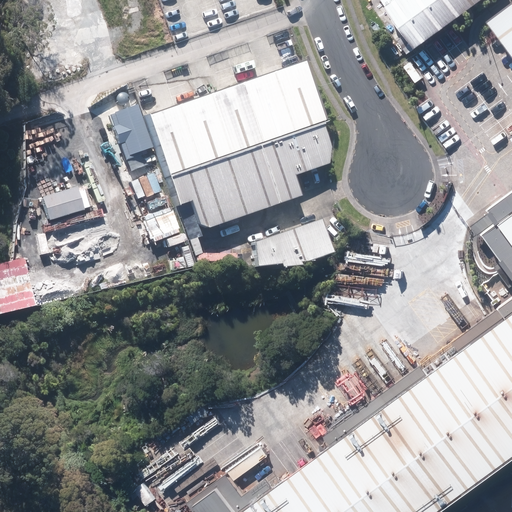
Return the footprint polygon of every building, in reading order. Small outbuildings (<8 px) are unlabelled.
[(511,0),(507,0),(492,12),(511,38),(511,189),(471,220),(511,275),(511,313),(242,511),(440,511),(511,459),(511,0)] [(482,0),(399,0),(381,14),(410,53),(482,0)] [(303,43),(299,32),(290,34),(297,54),(295,55),(297,60),(310,56),(305,42),(303,43)] [(295,198),(288,179),(323,167),(324,158),(313,128),(290,62),(142,113),(175,208),(182,206),(190,230),(196,232),(295,198)] [(97,135),(110,170),(133,161),(120,127),(97,135)] [(246,249),(248,271),(271,270),(272,272),(291,271),(290,268),(326,255),(315,224),(246,249)] [(189,252),(170,258),(173,267),(192,261),(189,252)]
